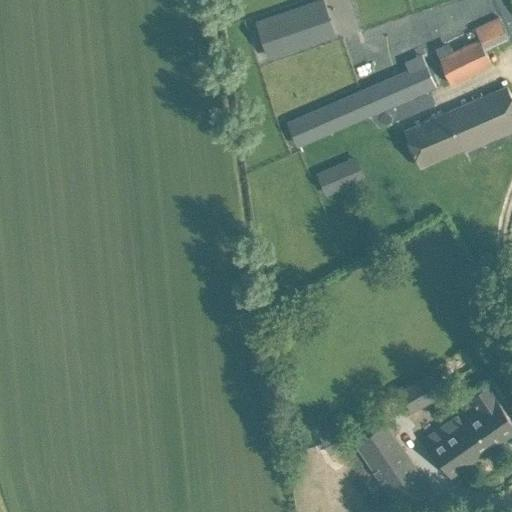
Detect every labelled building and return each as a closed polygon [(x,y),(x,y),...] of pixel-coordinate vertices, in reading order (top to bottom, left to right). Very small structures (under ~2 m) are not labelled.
[(322,0),(321,0),(258,22),(269,56),(334,34),(322,0)] [(440,57),(439,57),(450,83),(491,63),(484,48),(507,37),(499,17),(474,28),(479,39),(453,51),(440,57)] [(410,70),(289,123),(298,143),(420,90),(411,70),(410,70)] [(404,131),(420,166),(463,147),(464,150),(511,129),(511,95),(508,86),(404,131)] [(317,170),(326,194),(366,179),(357,155),(317,170)] [(398,390),(411,411),(447,390),(434,369),(398,390)] [(511,419),(489,387),(473,399),(475,402),(480,410),(463,422),(457,414),(423,437),(426,440),(439,459),(450,476),(511,432),(511,419)] [(355,443),(401,510),(431,489),(385,423),(355,443)] [(318,434),(330,454),(347,444),(336,424),(318,434)]
